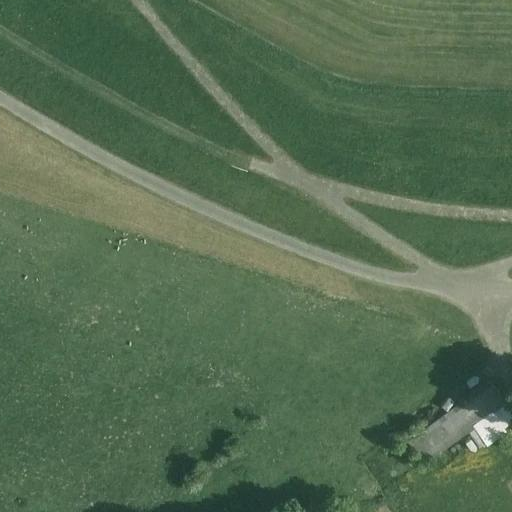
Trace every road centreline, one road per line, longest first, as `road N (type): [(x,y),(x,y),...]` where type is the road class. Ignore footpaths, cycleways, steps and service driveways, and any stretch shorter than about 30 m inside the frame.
road 1 (track): [(0,90),(175,190),(311,250),(401,278),(511,290)]
road 2 (track): [(511,377),(494,332),(493,292),(420,262),(303,181),(148,0)]
road 3 (track): [(255,167),(0,18)]
